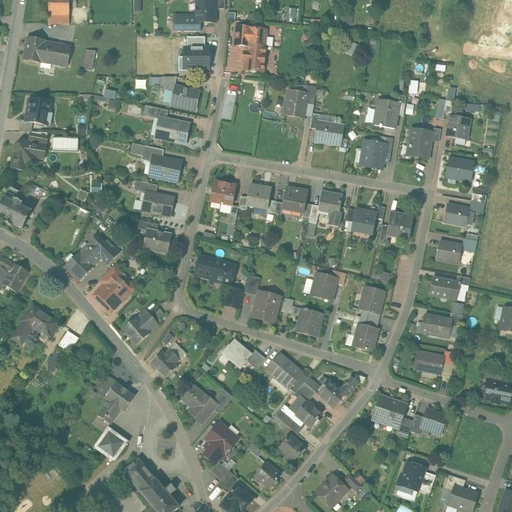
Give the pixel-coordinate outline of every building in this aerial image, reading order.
[(48,0),(48,24),(69,25),(69,0),(48,0)] [(225,9),(224,0),(217,0),(218,1),(218,9),(218,10),(225,9)] [(218,1),(197,1),(197,16),(174,16),(174,32),(201,32),(201,23),(215,23),(215,9),(218,9),(218,1)] [(299,22),(299,8),(287,8),(287,22),(299,22)] [(352,17),(345,15),(343,23),(351,24),(352,17)] [(252,29),(235,27),(234,45),(247,47),(247,46),(251,46),(252,29)] [(206,47),(206,36),(187,37),(188,46),(184,46),(184,57),(180,57),(180,70),(194,70),(194,67),(210,67),(210,47),(206,47)] [(45,41),(28,37),(24,60),(41,63),(42,62),(67,67),(71,47),(45,43),(45,41)] [(346,52),(353,55),(358,44),(351,41),(346,52)] [(251,46),(247,46),(247,47),(247,53),(244,53),(243,61),(246,61),(245,71),(260,72),(261,65),(265,65),(266,48),(251,46)] [(95,52),(86,50),(83,70),(92,71),(95,52)] [(175,78),(163,78),(160,89),(166,90),(167,87),(173,88),(175,78)] [(200,93),(175,88),(171,105),(196,110),(200,93)] [(105,96),(93,95),(93,103),(109,103),(109,99),(116,99),(116,90),(105,90),(105,96)] [(309,94),(288,91),(284,116),(304,119),(307,104),(309,94)] [(315,95),(309,94),(307,104),(314,105),(315,95)] [(406,97),(400,96),(399,104),(397,115),(403,116),(405,105),(406,97)] [(52,103),(29,99),(28,100),(29,100),(26,121),(25,121),(25,122),(33,123),(48,126),(48,125),(43,124),(45,112),(50,113),(52,103)] [(399,104),(379,100),(374,126),(380,127),(380,128),(382,128),(382,127),(394,129),(397,115),(399,104)] [(480,113),(481,106),(468,103),(467,110),(480,113)] [(406,114),(413,114),(414,105),(407,104),(406,114)] [(169,111),(146,106),(144,116),(158,119),(159,119),(166,120),(169,111)] [(452,108),(445,107),(442,120),(450,121),(450,116),(451,116),(452,108)] [(320,115),(313,114),(310,129),(317,130),(318,122),(319,122),(320,115)] [(451,116),(450,116),(450,121),(447,137),(466,141),(470,120),(451,116)] [(166,120),(159,119),(158,119),(162,120),(158,139),(185,144),(189,125),(166,120)] [(33,123),(25,122),(25,121),(21,120),(19,132),(31,133),(33,123)] [(319,122),(318,122),(317,130),(315,142),(340,146),(342,139),(344,127),(319,122)] [(441,130),(434,129),(432,141),(439,142),(441,130)] [(431,133),(411,130),(408,146),(410,150),(409,156),(428,159),(431,146),(429,146),(431,133)] [(31,133),(29,142),(30,143),(29,144),(45,147),(45,145),(46,145),(48,133),(31,133)] [(386,138),(385,144),(386,144),(384,153),(391,154),(393,139),(386,138)] [(78,140),(53,139),(52,151),(78,152),(78,140)] [(348,140),(342,139),(340,146),(339,152),(345,153),(348,140)] [(370,141),(366,141),(361,166),(381,170),(382,164),(384,153),(386,144),(385,144),(370,141)] [(29,144),(24,144),(16,149),(15,157),(12,159),(12,162),(14,164),(13,169),(25,171),(26,164),(35,158),(44,159),(46,147),(29,144)] [(164,151),(133,144),(130,154),(142,157),(142,161),(154,163),(155,157),(162,158),(164,151)] [(483,148),(482,156),(491,157),(492,150),(483,148)] [(391,154),(384,153),(382,164),(389,165),(391,154)] [(162,158),(155,157),(154,163),(151,177),(177,183),(181,162),(162,158)] [(474,163),(449,158),(446,179),(471,183),(471,182),(474,166),(474,163)] [(474,166),(471,182),(476,183),(477,175),(480,175),(481,167),(474,166)] [(92,181),(91,192),(102,192),(102,182),(92,181)] [(158,186),(136,181),(134,191),(145,193),(145,192),(156,195),(158,186)] [(225,184),(214,182),(211,202),(221,204),(225,184)] [(236,186),(225,184),(221,204),(232,206),(236,186)] [(271,189),(251,186),(250,185),(248,198),(247,205),(248,205),(267,209),(268,209),(269,201),(271,189)] [(22,203),(16,200),(20,192),(10,187),(0,207),(0,218),(5,221),(4,223),(12,227),(13,225),(23,230),(32,212),(21,206),(22,203)] [(479,196),(486,197),(488,188),(484,187),(484,191),(480,190),(479,196)] [(283,204),(282,209),(283,209),(304,213),(306,204),(308,193),(286,189),(283,204)] [(156,195),(145,192),(145,193),(145,194),(146,194),(142,211),(170,217),(174,199),(156,195)] [(342,196),(322,192),(319,207),(319,209),(319,210),(331,212),(329,226),(339,228),(341,215),(339,214),(342,196)] [(473,202),(485,204),(486,197),(479,196),(473,194),(471,202),(473,202)] [(135,210),(141,212),(144,198),(138,197),(135,210)] [(247,210),(248,205),(247,205),(248,198),(241,197),(238,209),(247,210)] [(276,202),(269,201),(268,209),(267,209),(266,212),(274,214),(276,202)] [(283,204),(276,202),(274,214),(282,216),(283,209),(282,209),(283,204)] [(485,204),(473,202),(471,210),(477,211),(476,215),(483,216),(485,204)] [(312,206),(306,204),(304,213),(303,217),(310,218),(312,206)] [(319,207),(312,206),(310,218),(309,223),(316,225),(319,210),(319,209),(319,207)] [(470,210),(447,206),(444,222),(466,227),(470,210)] [(385,208),(378,207),(376,215),(377,215),(376,219),(383,220),(385,208)] [(247,210),(238,209),(238,213),(236,221),(245,222),(247,210)] [(346,222),(353,223),(355,211),(349,210),(346,222)] [(238,213),(231,211),(228,224),(230,224),(235,225),(236,221),(238,213)] [(376,215),(355,211),(353,223),(351,231),(373,235),(376,219),(377,215),(376,215)] [(413,219),(391,214),(389,227),(387,234),(388,234),(409,238),(413,219)] [(158,225),(138,221),(136,229),(147,231),(148,230),(157,232),(158,225)] [(351,231),(353,223),(346,222),(344,232),(351,233),(351,231)] [(389,227),(382,226),(378,244),(386,246),(388,234),(387,234),(389,227)] [(157,232),(148,230),(147,231),(143,250),(167,255),(171,235),(157,232)] [(216,235),(204,232),(202,238),(214,241),(216,235)] [(83,249),(65,267),(79,282),(101,259),(108,265),(119,253),(114,248),(111,251),(96,236),(87,245),(83,249)] [(477,242),(464,239),(464,240),(465,240),(464,247),(470,248),(469,252),(475,253),(477,242)] [(462,247),(439,242),(436,259),(459,264),(462,247)] [(14,265),(0,257),(0,256),(0,267),(9,273),(7,278),(6,278),(2,285),(16,293),(29,273),(15,265),(14,265)] [(236,267),(200,257),(195,275),(231,285),(236,267)] [(9,273),(0,267),(0,289),(2,285),(6,278),(7,278),(9,273)] [(113,268),(103,279),(107,283),(118,272),(113,268)] [(346,275),(333,271),(331,277),(338,279),(337,285),(343,286),(346,275)] [(132,286),(118,272),(107,283),(111,286),(97,300),(105,308),(108,306),(113,311),(127,298),(124,295),(132,286)] [(381,272),(379,280),(389,282),(390,273),(381,272)] [(331,277),(317,273),(311,297),(332,302),(337,285),(338,279),(331,277)] [(261,279),(249,276),(244,293),(256,296),(261,279)] [(470,279),(457,276),(456,282),(460,283),(460,286),(468,287),(470,279)] [(456,282),(433,278),(429,296),(457,301),(460,286),(460,283),(456,282)] [(385,292),(365,287),(360,310),(369,313),(379,315),(385,292)] [(243,292),(230,288),(225,306),(238,309),(243,292)] [(270,293),(267,295),(260,293),(254,318),(273,323),(279,298),(276,297),(274,294),(270,293)] [(294,301),(285,299),(282,312),(290,315),(292,307),(294,301)] [(453,303),(451,313),(463,314),(464,304),(453,303)] [(59,324),(33,306),(22,322),(23,322),(14,337),(19,340),(21,337),(25,340),(33,329),(49,339),(59,324)] [(302,310),(292,307),(290,315),(300,317),(302,310)] [(511,309),(505,308),(504,314),(502,314),(501,320),(502,320),(500,331),(511,333),(511,309)] [(323,315),(308,311),(308,310),(305,309),(305,310),(302,309),(302,310),(300,317),(296,333),(317,338),(323,315)] [(158,324),(148,313),(138,321),(148,333),(158,324)] [(379,315),(369,313),(367,319),(379,322),(381,315),(379,315)] [(463,317),(451,314),(449,321),(452,321),(451,326),(460,328),(463,317)] [(449,321),(425,316),(421,333),(422,333),(448,338),(448,339),(449,339),(451,326),(452,321),(449,321)] [(136,318),(123,329),(137,345),(149,334),(148,333),(138,321),(136,318)] [(379,322),(367,319),(361,318),(359,324),(377,329),(379,322)] [(377,329),(359,324),(353,347),(372,352),(378,329),(377,329)] [(79,339),(68,332),(59,346),(70,353),(79,339)] [(168,345),(173,337),(169,333),(163,342),(168,345)] [(217,339),(212,336),(207,342),(212,345),(217,339)] [(251,355),(234,341),(230,347),(229,346),(222,354),(241,370),(247,362),(246,361),(251,356),(251,355)] [(185,355),(175,345),(165,354),(175,365),(185,355)] [(265,359),(255,350),(251,355),(251,356),(246,361),(247,362),(256,370),(265,359)] [(165,354),(163,352),(151,363),(165,378),(177,367),(175,365),(165,354)] [(444,357),(417,352),(414,370),(422,372),(437,375),(441,375),(443,364),(445,358),(444,357)] [(445,352),(444,357),(445,358),(443,364),(453,366),(455,354),(445,352)] [(302,374),(280,355),(267,371),(289,390),(302,374)] [(453,367),(453,366),(443,364),(441,375),(451,377),(452,370),(453,367)] [(302,374),(289,390),(295,394),(300,388),(304,383),(308,378),(312,373),(307,369),(302,374)] [(452,370),(451,377),(459,379),(461,371),(452,370)] [(436,381),(437,375),(422,372),(421,378),(436,381)] [(502,377),(485,373),(483,380),(487,381),(501,384),(502,377)] [(319,388),(308,378),(304,383),(314,391),(316,392),(319,388)] [(351,378),(341,391),(346,395),(345,396),(347,397),(358,384),(351,378)] [(341,391),(329,381),(318,395),(334,409),(345,396),(346,395),(341,391)] [(511,385),(501,384),(487,381),(485,390),(488,391),(486,400),(492,401),(492,403),(499,405),(499,403),(509,405),(511,389),(511,385)] [(314,391),(304,383),(300,388),(310,396),(314,391)] [(135,397),(116,384),(105,399),(108,401),(121,411),(124,413),(135,397)] [(204,396),(193,387),(182,401),(183,401),(183,400),(194,409),(190,414),(188,413),(187,414),(201,425),(213,410),(218,404),(213,401),(205,394),(204,396)] [(310,396),(300,388),(295,394),(294,395),(298,399),(301,397),(306,401),(310,396)] [(233,398),(222,389),(213,401),(218,404),(213,410),(219,415),(233,398)] [(298,399),(289,410),(296,416),(296,415),(307,402),(306,401),(301,397),(298,399)] [(407,406),(380,397),(372,420),(398,429),(399,427),(400,427),(403,418),(407,406)] [(121,411),(108,401),(98,416),(111,426),(121,411)] [(321,414),(308,403),(307,402),(296,415),(296,416),(311,428),(319,419),(318,419),(322,415),(321,414)] [(302,427),(282,410),(276,417),(285,424),(296,434),(302,427)] [(446,417),(427,411),(425,418),(421,428),(422,428),(440,434),(446,417)] [(425,418),(415,415),(413,422),(410,432),(419,435),(422,428),(421,428),(425,418)] [(276,417),(267,427),(276,435),(285,424),(276,417)] [(413,422),(403,418),(400,427),(399,427),(398,429),(397,432),(408,436),(410,432),(413,422)] [(238,441),(219,424),(206,440),(210,443),(205,448),(209,451),(204,456),(214,465),(219,460),(221,461),(228,453),(230,454),(231,452),(230,451),(238,441)] [(128,443),(108,429),(95,448),(114,462),(128,443)] [(305,449),(290,436),(278,450),(287,457),(286,458),(293,463),(299,456),(300,456),(301,455),(301,454),(305,449)] [(263,453),(253,444),(248,450),(258,458),(263,453)] [(174,511),(179,508),(169,496),(175,491),(171,486),(165,492),(138,460),(124,473),(152,506),(147,511),(174,511)] [(230,470),(236,464),(231,460),(225,466),(230,470)] [(219,463),(211,472),(222,481),(230,472),(219,463)] [(266,463),(255,477),(270,490),(277,481),(277,480),(281,476),(280,475),(280,476),(267,464),(266,463)] [(425,470),(407,463),(402,479),(400,478),(397,484),(400,485),(400,486),(413,491),(418,492),(419,489),(424,473),(425,470)] [(230,472),(222,481),(218,486),(227,493),(239,480),(230,472)] [(436,477),(424,473),(419,489),(430,493),(436,477)] [(362,487),(350,475),(344,480),(357,493),(362,487)] [(466,481),(449,475),(444,488),(453,491),(454,487),(463,490),(466,481)] [(348,490),(334,476),(316,494),(330,508),(348,490)] [(413,491),(400,486),(398,491),(412,496),(413,491)] [(236,487),(226,500),(220,507),(226,511),(229,511),(233,507),(239,511),(243,511),(253,500),(236,487)] [(463,490),(454,487),(453,491),(448,506),(466,511),(472,511),(478,495),(463,490)] [(511,511),(511,492),(507,491),(500,511),(502,511),(511,511)]
